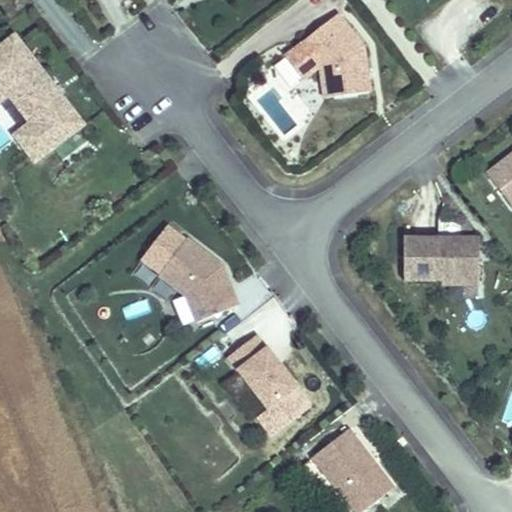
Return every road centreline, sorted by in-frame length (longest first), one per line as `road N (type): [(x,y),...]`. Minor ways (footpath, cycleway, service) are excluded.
road 1 (residential): [(488,511),(469,475),(286,241)]
road 2 (residential): [(286,241),(511,69)]
road 3 (residential): [(286,241),(156,77)]
